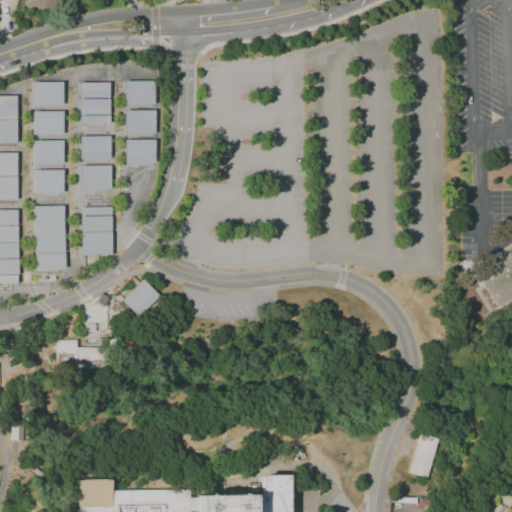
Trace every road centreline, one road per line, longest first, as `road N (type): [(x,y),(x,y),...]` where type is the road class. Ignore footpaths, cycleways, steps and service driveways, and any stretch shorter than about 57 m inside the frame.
road 1 (residential): [(136,250),(200,279),(332,277),(376,297),(400,332),(410,393),(375,511)]
road 2 (tertiary): [(13,50),(284,22)]
road 3 (residential): [(183,16),(179,155),(163,205),(136,250)]
road 4 (tertiary): [(183,16),(102,18),(38,33),(13,50)]
road 5 (residential): [(0,319),(80,293),(136,250)]
